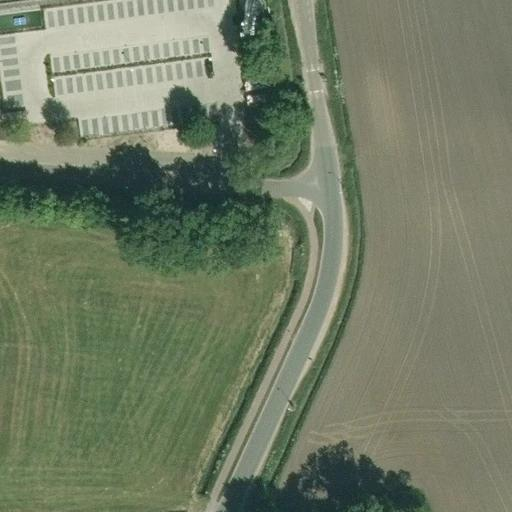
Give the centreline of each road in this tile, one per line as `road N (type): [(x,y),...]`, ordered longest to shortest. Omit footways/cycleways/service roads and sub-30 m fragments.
road 1 (tertiary): [(224,511),(323,297),(331,195)]
road 2 (unclassified): [(0,171),(331,195)]
road 3 (tertiary): [(331,195),(302,0)]
